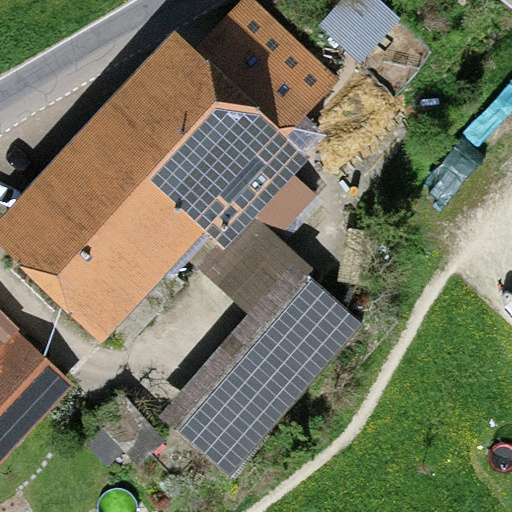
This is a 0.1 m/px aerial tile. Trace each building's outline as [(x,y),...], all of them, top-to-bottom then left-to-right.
[(215,243),(284,169),(266,151),(335,81),(248,0),(245,0),(21,238),(98,314),(143,265),(137,260),(181,212),(215,243)] [(373,0),(351,0),(327,27),(356,53),(390,15),(373,0)] [(229,475),(362,322),(308,276),(174,428),(229,475)] [(0,449),(65,380),(20,339),(0,360),(0,449)] [(162,440),(124,397),(99,418),(137,462),(162,440)]
